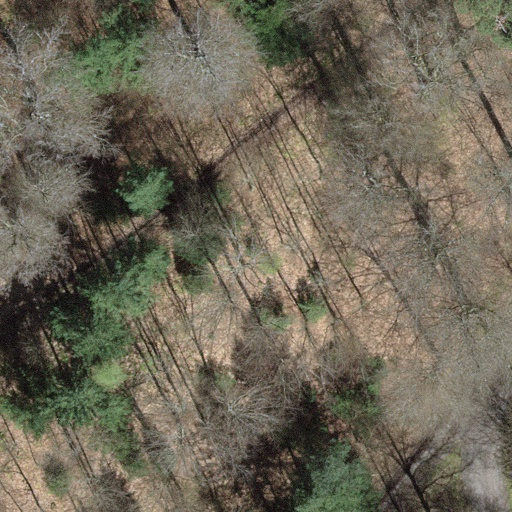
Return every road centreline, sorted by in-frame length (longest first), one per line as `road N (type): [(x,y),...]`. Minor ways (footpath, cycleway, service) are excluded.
road 1 (track): [(0,355),(454,0)]
road 2 (track): [(511,351),(449,435),(466,511)]
